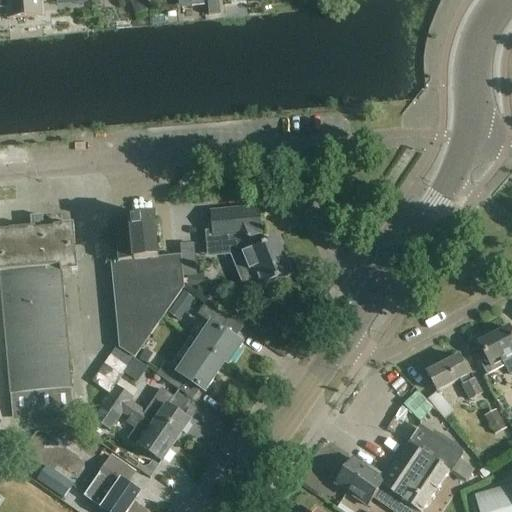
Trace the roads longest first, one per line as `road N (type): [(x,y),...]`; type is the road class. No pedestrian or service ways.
road 1 (residential): [(0,172),(286,147)]
road 2 (secondary): [(224,511),(343,340)]
road 3 (residential): [(511,287),(377,359),(343,340)]
road 4 (residential): [(369,300),(334,262),(286,147)]
road 5 (secondary): [(369,300),(452,178)]
road 6 (secondary): [(471,136),(476,50),(501,0)]
